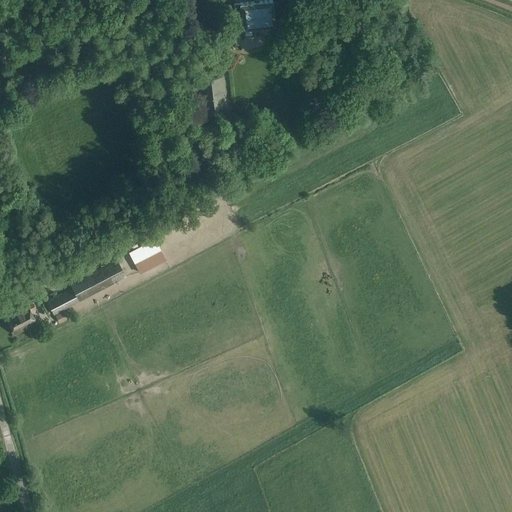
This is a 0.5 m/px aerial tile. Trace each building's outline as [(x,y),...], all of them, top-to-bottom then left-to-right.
[(271,0),(263,0),(240,3),(242,27),(275,24),(271,0)] [(272,31),(260,33),(262,46),(274,44),(272,31)] [(199,110),(227,106),(224,75),(196,78),(199,110)] [(193,127),(181,128),(182,147),(201,144),(199,118),(193,119),(193,127)] [(140,273),(165,259),(155,239),(129,252),(140,273)] [(101,245),(77,258),(80,263),(85,260),(86,261),(104,252),(101,245)] [(72,287),(46,300),(54,315),(127,277),(117,258),(70,283),(72,287)] [(29,291),(27,286),(19,290),(22,295),(29,291)] [(27,305),(6,316),(15,335),(37,323),(31,311),(35,309),(32,303),(28,305),(27,305)] [(64,311),(55,315),(59,323),(68,319),(64,311)]
